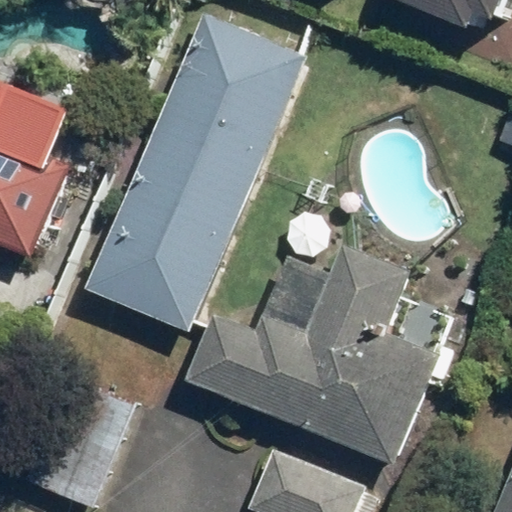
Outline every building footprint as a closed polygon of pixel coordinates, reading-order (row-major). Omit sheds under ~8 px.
[(396,0),(471,29),(478,11),(496,18),(503,0),(396,0)] [(321,65),(215,19),(96,295),(202,341),(321,65)] [(0,271),(0,272),(8,253),(46,268),(81,180),(61,173),(83,117),(0,84),(0,271)] [(423,280),(356,251),(344,279),(305,262),(270,344),(226,326),(200,387),(404,474),(450,366),(396,344),(423,280)] [(0,397),(30,325),(0,313),(0,397)] [(104,510),(143,410),(77,384),(38,485),(104,510)] [(382,511),(390,494),(284,450),(259,509),(265,511),(264,511),(382,511)]
